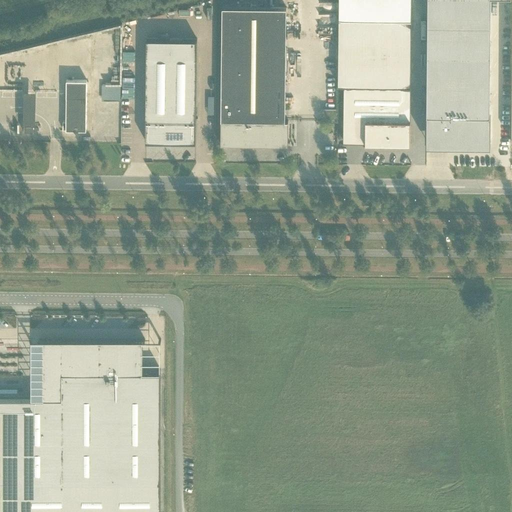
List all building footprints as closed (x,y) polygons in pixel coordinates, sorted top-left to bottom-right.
[(428,0),(427,144),(489,145),(489,0),(428,0)] [(261,146),(261,144),(288,145),(288,143),(290,143),(290,142),(288,142),(288,120),(287,120),(287,121),(285,121),(286,8),(222,7),(221,120),(220,144),(260,144),(260,146),(261,146)] [(339,19),(338,85),(344,86),(343,141),(399,142),(410,142),(410,131),(411,20),(339,19)] [(110,59),(116,60),(122,26),(121,24),(46,38),(58,40),(70,38),(72,50),(77,51),(89,49),(87,41),(95,43),(97,31),(100,43),(102,43),(103,36),(104,39),(102,53),(109,54),(110,59)] [(145,117),(145,141),(149,142),(149,140),(191,141),(191,142),(196,142),(196,118),(197,39),(146,39),(145,117)] [(63,121),(63,129),(86,130),(86,80),(66,80),(66,121),(63,121)] [(36,91),(24,91),(23,123),(35,123),(36,91)] [(32,132),(32,124),(23,124),(23,132),(32,132)] [(0,511),(160,511),(160,370),(159,370),(159,373),(142,373),(142,340),(145,340),(145,339),(39,340),(41,340),(41,398),(0,397),(0,511)]
